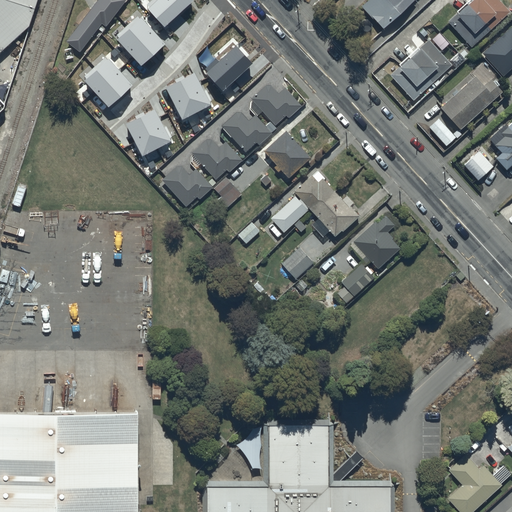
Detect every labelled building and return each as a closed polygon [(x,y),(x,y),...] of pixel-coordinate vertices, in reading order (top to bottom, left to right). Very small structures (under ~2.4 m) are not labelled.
[(123,0),(95,0),(64,40),(78,51),(96,27),(100,30),(123,0)] [(137,0),(135,2),(144,12),(142,13),(146,18),(149,15),(160,27),(158,29),(164,36),(166,34),(174,43),(183,35),(180,32),(196,17),(182,3),(184,2),(182,0),(137,0)] [(416,0),(415,0),(370,0),(362,8),(383,31),(416,0)] [(458,14),(448,23),(471,48),(510,13),(498,0),(469,0),(456,12),(458,14)] [(0,102),(4,103),(0,98),(0,49),(30,22),(0,1),(0,102)] [(139,24),(133,30),(143,40),(141,41),(148,48),(153,43),(147,37),(146,38),(141,33),(144,30),(139,24)] [(511,27),(483,55),(503,77),(511,69),(511,27)] [(452,66),(429,41),(419,50),(418,48),(399,65),(400,67),(390,76),(413,101),(452,66)] [(193,45),(174,62),(181,69),(179,71),(185,78),(187,76),(197,88),(196,89),(202,96),(204,95),(215,107),(240,86),(230,75),(229,76),(206,50),(207,49),(203,45),(198,50),(193,45)] [(483,87),(475,77),(439,109),(459,131),(502,93),(491,81),(483,87)] [(245,103),(256,115),(261,110),(274,124),(285,114),(287,117),(301,104),(284,85),(277,92),(267,80),(249,97),(250,98),(245,103)] [(219,125),(243,152),(254,142),(256,145),(275,128),(268,120),(263,124),(253,113),(246,120),(237,109),(219,125)] [(456,139),(439,119),(429,128),(446,148),(456,139)] [(501,154),(495,160),(505,172),(511,165),(511,119),(489,140),(501,154)] [(286,132),(263,152),(275,166),(272,169),(277,174),(280,172),(288,180),(311,159),(286,132)] [(194,166),(198,162),(213,179),(224,169),(226,171),(240,160),(223,141),(215,148),(205,137),(189,152),(191,154),(187,158),(194,166)] [(34,148),(26,163),(56,177),(63,162),(34,148)] [(493,167),(478,151),(466,163),(481,178),(493,167)] [(177,164),(160,179),(184,206),(195,196),(197,199),(211,186),(194,168),(187,175),(177,164)] [(279,207),(268,217),(281,231),(307,208),(316,218),(315,220),(320,225),(321,224),(333,237),(357,215),(349,205),(354,200),(345,191),(340,196),(338,194),(329,183),(330,182),(327,179),(325,181),(323,179),(325,177),(316,167),(291,190),(298,197),(297,199),(293,194),(284,202),(283,201),(278,205),(279,207)] [(226,177),(213,189),(220,197),(216,201),(225,210),(242,195),(226,177)] [(377,224),(375,222),(349,246),(362,259),(365,256),(377,270),(399,249),(391,241),(393,239),(387,233),(394,226),(385,216),(377,224)] [(252,223),(237,235),(245,245),(260,232),(252,223)] [(316,227),(298,245),(314,261),(332,244),(316,227)] [(298,246),(279,262),(294,279),(312,263),(298,246)] [(343,285),(336,292),(344,302),(373,278),(370,274),(373,271),(367,265),(364,267),(360,263),(339,280),(343,285)] [(415,265),(385,292),(406,316),(436,289),(415,265)] [(367,309),(358,298),(343,312),(352,322),(367,309)] [(168,391),(155,391),(155,415),(167,415),(168,391)] [(0,410),(0,511),(136,511),(136,409),(0,410)] [(269,489),(209,489),(209,511),(391,511),(391,489),(329,490),(329,427),(269,427),(269,489)] [(448,471),(462,486),(447,499),(458,511),(473,511),(502,487),(483,466),(478,470),(465,455),(448,471)] [(511,511),(511,499),(510,497),(493,511),(511,511)]
